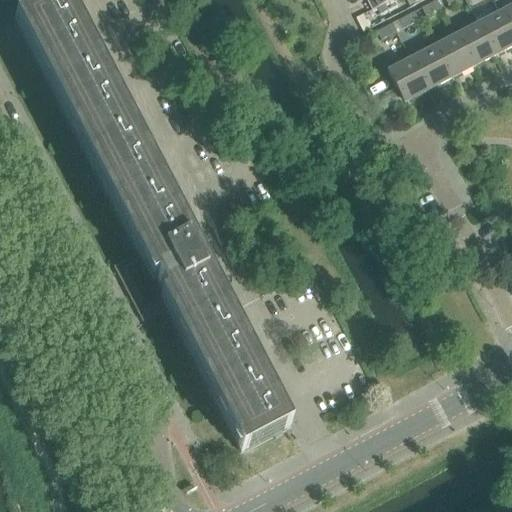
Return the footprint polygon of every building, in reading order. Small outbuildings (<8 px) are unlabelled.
[(289,429),(192,242),(65,0),(53,0),(18,18),(19,19),(14,22),(138,259),(118,270),(144,319),(164,308),(240,454),(245,452),(245,453),(273,438),(281,435),(285,432),(285,431),(289,429)] [(370,0),(366,2),(371,13),(395,0),(370,0)] [(438,2),(422,11),(427,19),(442,11),(438,2)] [(511,9),(500,15),(511,39),(511,9)] [(415,14),(400,22),(404,31),(420,23),(415,14)] [(477,27),(493,59),(511,48),(511,39),(500,15),(477,27)] [(393,26),(378,34),(382,42),(398,34),(393,26)] [(454,39),(471,70),(493,59),(477,27),(454,39)] [(432,50),(448,82),(471,70),(454,39),(432,50)] [(448,82),(432,50),(415,59),(409,62),(426,94),(448,82)] [(409,62),(387,74),(396,91),(403,106),(426,94),(409,62)] [(403,106),(396,91),(373,104),(380,118),(403,106)] [(417,257),(411,246),(404,249),(411,260),(417,257)]
